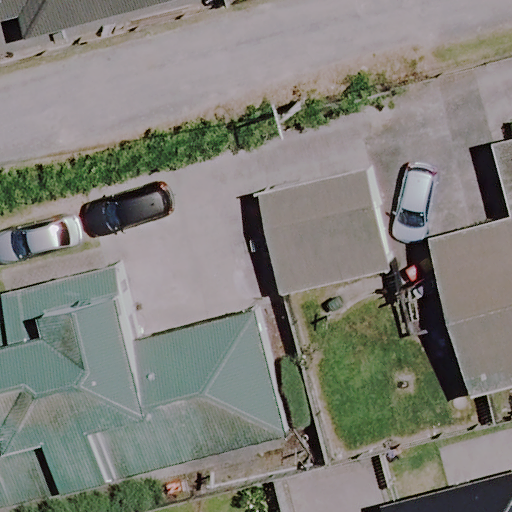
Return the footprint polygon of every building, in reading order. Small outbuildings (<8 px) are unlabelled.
[(0,0),(0,16),(36,7),(43,32),(164,0),(0,0)] [(511,136),(508,138),(511,154),(511,211),(445,229),(488,390),(511,383),(511,136)] [(381,162),(271,186),(294,289),(404,264),(391,207),(381,162)] [(22,310),(0,315),(0,508),(304,432),(271,300),(158,329),(146,283),(140,284),(133,256),(16,286),(22,310)] [(511,511),(511,469),(397,500),(399,511),(511,511)]
